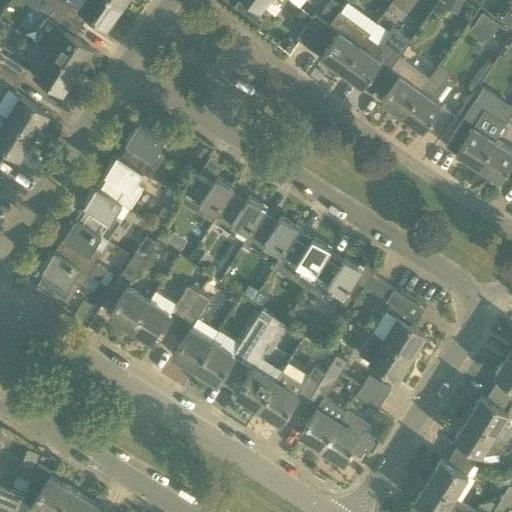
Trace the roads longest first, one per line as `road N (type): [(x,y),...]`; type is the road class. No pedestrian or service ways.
road 1 (residential): [(511,226),(251,51),(235,61),(200,114)]
road 2 (residential): [(0,306),(324,511)]
road 3 (residential): [(490,303),(200,114)]
road 4 (residential): [(356,511),(490,303)]
road 5 (residential): [(0,261),(127,67)]
road 6 (residential): [(176,511),(0,409)]
